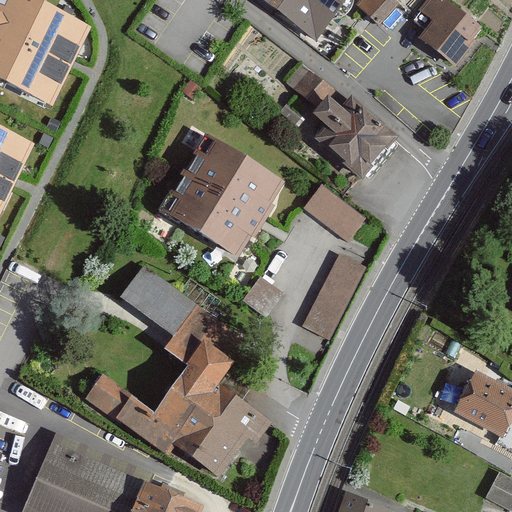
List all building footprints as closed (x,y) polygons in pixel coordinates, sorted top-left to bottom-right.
[(28,0),(0,0),(0,82),(51,110),(90,32),(28,0)] [(278,0),(322,37),(353,0),(278,0)] [(402,0),(363,0),(360,4),(384,23),(403,1),(402,0)] [(486,28),(452,0),(437,0),(418,23),(461,58),(486,28)] [(316,107),(332,87),(303,64),(287,85),(316,107)] [(315,143),(361,181),(395,141),(350,103),(342,112),(328,100),(312,119),(326,130),(315,143)] [(0,129),(0,225),(2,227),(41,151),(0,129)] [(177,205),(250,252),(295,184),(222,137),(177,205)] [(325,185),(307,209),(351,240),(368,216),(325,185)] [(338,252),(304,323),(334,338),(369,266),(338,252)] [(254,446),(271,422),(222,387),(253,343),(150,269),(125,305),(174,340),(165,353),(189,371),(157,416),(104,379),(89,401),(171,459),(177,451),(217,480),(246,440),(254,446)] [(261,274),(244,298),(268,316),(286,292),(261,274)] [(511,386),(481,371),(462,409),(511,433),(511,386)] [(148,511),(160,482),(59,443),(32,511),(148,511)] [(486,499),(510,511),(511,511),(511,479),(500,473),(486,499)] [(208,511),(212,503),(160,482),(148,511),(208,511)] [(406,511),(351,493),(344,511),(406,511)]
